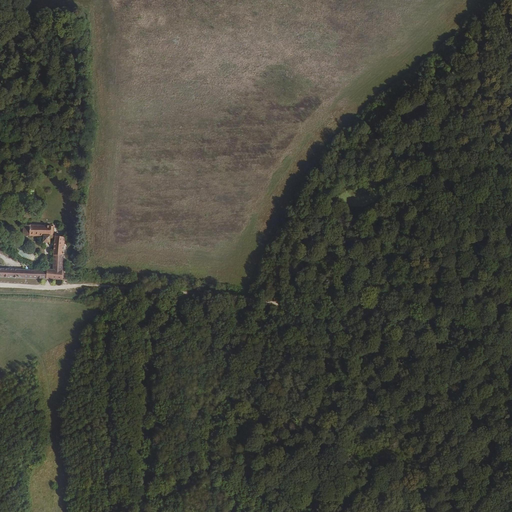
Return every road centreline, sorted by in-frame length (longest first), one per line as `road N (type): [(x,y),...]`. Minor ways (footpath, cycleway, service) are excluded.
road 1 (track): [(0,285),(184,291),(368,312)]
road 2 (track): [(511,154),(368,312)]
road 3 (track): [(368,312),(511,321)]
road 4 (track): [(219,371),(207,463),(215,511)]
